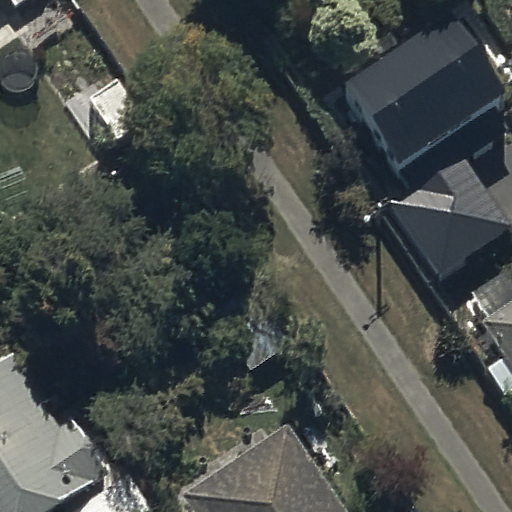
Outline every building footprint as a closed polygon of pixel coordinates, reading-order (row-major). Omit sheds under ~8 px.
[(2,0),(14,15),(33,2),(42,15),(59,3),(57,0),(2,0)] [(511,101),(458,23),(347,100),(408,189),(389,202),(442,278),(511,229),(511,226),(465,160),(491,142),(479,126),(511,103),(511,101)] [(511,310),(486,327),(511,366),(511,310)] [(11,371),(0,378),(0,511),(71,511),(110,487),(74,432),(57,443),(11,371)] [(340,511),(292,438),(187,506),(190,511),(340,511)]
